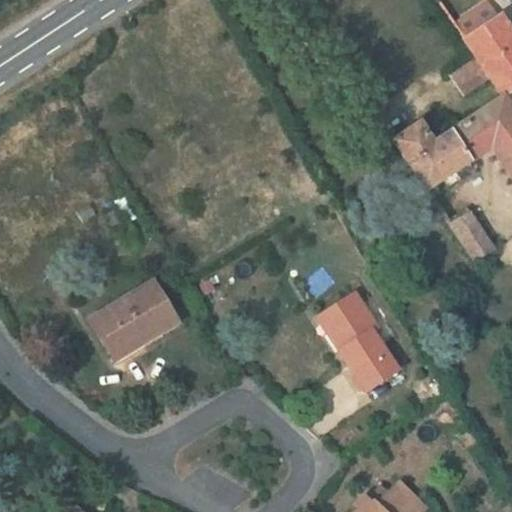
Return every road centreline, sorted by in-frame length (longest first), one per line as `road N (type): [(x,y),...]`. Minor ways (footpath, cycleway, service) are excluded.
road 1 (residential): [(274,511),(311,475),(289,434),(240,400),(172,432)]
road 2 (residential): [(0,345),(38,395),(146,470)]
